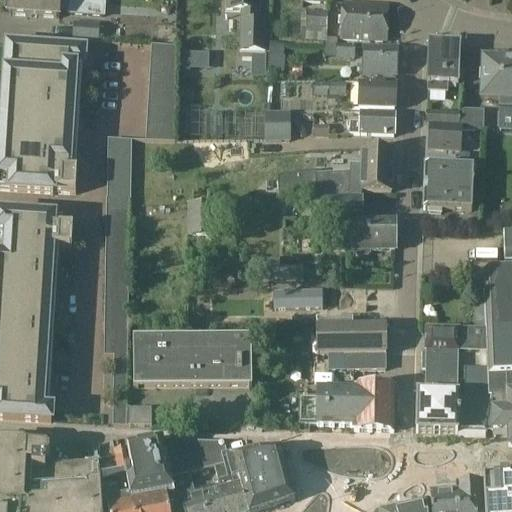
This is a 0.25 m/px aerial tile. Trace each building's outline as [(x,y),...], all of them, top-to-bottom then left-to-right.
[(5,0),(5,12),(9,13),(8,18),(58,21),(59,11),(69,12),(68,16),(87,17),(103,18),(104,4),(104,0),(9,0),(5,0)] [(226,0),(226,14),(226,19),(240,19),(239,54),(264,55),(264,20),(251,19),(251,12),(258,12),(258,0),(226,0)] [(340,42),(386,44),(387,8),(342,5),(340,42)] [(301,15),(300,42),(307,43),(326,44),(326,32),(327,14),(306,13),(306,15),(301,15)] [(73,25),(72,43),(98,45),(99,27),(73,25)] [(448,87),(457,87),(458,88),(459,47),(428,46),(426,86),(427,86),(427,95),(448,95),(448,87)] [(9,194),(53,197),(53,196),(75,197),(76,177),(68,176),(75,66),(83,66),(84,52),(18,48),(18,62),(6,61),(4,79),(16,79),(16,90),(4,90),(4,91),(3,91),(1,121),(2,121),(2,123),(14,124),(12,148),(0,147),(0,180),(10,181),(9,194)] [(151,48),(150,61),(178,62),(179,50),(151,48)] [(335,48),(335,49),(334,62),(354,63),(354,49),(335,48)] [(396,51),(396,53),(363,51),(362,78),(395,79),(395,81),(397,81),(398,51),(396,51)] [(182,56),(182,72),(191,73),(192,56),(182,56)] [(251,58),(251,81),(265,81),(266,58),(251,58)] [(150,61),(149,73),(177,74),(178,62),(150,61)] [(483,88),(482,102),(499,102),(498,112),(499,112),(499,120),(511,120),(511,65),(484,65),(483,88)] [(177,74),(149,73),(149,84),(177,86),(177,74)] [(177,86),(149,84),(148,96),(176,98),(177,86)] [(395,87),(359,85),(357,112),(394,113),(395,87)] [(312,100),(326,100),(345,100),(345,86),(312,86),(312,100)] [(148,96),(147,108),(175,110),(176,98),(148,96)] [(175,110),(147,108),(146,120),(175,122),(175,110)] [(426,113),(425,127),(459,129),(459,115),(426,113)] [(290,116),(265,116),(266,142),(290,141),(290,116)] [(360,116),(359,125),(350,124),(349,137),(357,138),(359,138),(393,139),(394,118),(360,116)] [(175,122),(146,120),(146,132),(174,134),(175,122)] [(462,129),(461,129),(459,129),(425,127),(425,129),(428,129),(427,154),(461,156),(461,141),(462,133),(462,129)] [(146,132),(145,144),(173,146),(174,134),(146,132)] [(132,144),(107,142),(107,154),(132,156),(132,144)] [(264,145),(263,158),(290,159),(290,146),(264,145)] [(364,151),(363,167),(349,167),(349,175),(315,177),(314,160),(276,162),(277,198),(319,196),(319,199),(350,199),(350,194),(391,195),(392,153),(364,151)] [(107,154),(107,166),(132,168),(132,156),(107,154)] [(107,166),(107,178),(132,180),(132,168),(107,166)] [(423,212),(428,212),(441,213),(470,214),(472,170),(425,168),(423,212)] [(255,175),(236,173),(233,203),(252,205),(255,175)] [(132,180),(107,178),(107,190),(131,192),(132,180)] [(107,190),(106,203),(131,204),(131,192),(107,190)] [(319,199),(315,198),(315,222),(339,222),(339,254),(354,254),(354,257),(357,260),(367,260),(370,257),(370,254),(395,253),(395,222),(360,222),(360,198),(350,199),(319,199)] [(131,204),(106,203),(106,215),(131,216),(131,204)] [(189,206),(188,237),(212,237),(212,206),(189,206)] [(106,215),(106,227),(131,228),(131,216),(106,215)] [(0,236),(7,237),(5,261),(0,260),(0,293),(3,294),(1,319),(0,318),(0,422),(51,426),(51,414),(41,414),(52,252),(71,254),(73,233),(71,233),(72,224),(53,223),(53,222),(12,220),(12,218),(0,217),(0,236)] [(106,227),(106,239),(130,239),(131,228),(106,227)] [(511,271),(483,273),(487,337),(487,355),(487,356),(487,372),(487,396),(486,434),(507,434),(508,442),(508,450),(511,449),(511,233),(504,235),(505,264),(511,263),(511,271)] [(130,239),(106,239),(105,251),(130,251),(130,239)] [(130,251),(105,251),(105,263),(130,263),(130,251)] [(130,263),(105,263),(105,275),(130,275),(130,263)] [(452,267),(451,278),(473,279),(474,269),(452,267)] [(130,275),(105,275),(105,287),(130,287),(130,275)] [(130,287),(105,287),(104,299),(129,299),(130,287)] [(321,294),(273,294),(273,310),(321,310),(321,294)] [(104,299),(104,311),(129,311),(129,299),(104,299)] [(104,311),(104,323),(129,323),(129,311),(104,311)] [(104,323),(104,335),(129,335),(129,323),(104,323)] [(385,329),(351,329),(351,323),(316,323),(316,330),(316,359),(327,359),(343,358),(385,358),(385,329)] [(275,325),(264,325),(265,337),(276,336),(275,325)] [(415,396),(415,397),(456,397),(456,400),(459,400),(459,396),(456,396),(458,355),(486,355),(487,355),(487,337),(486,337),(486,332),(475,332),(431,331),(431,338),(425,337),(425,357),(421,356),(421,373),(425,374),(424,396),(415,396)] [(129,335),(104,335),(104,347),(128,347),(129,335)] [(132,341),(133,392),(251,391),(251,374),(250,340),(132,341)] [(128,347),(104,347),(103,359),(113,359),(128,359),(128,347)] [(343,358),(327,359),(328,374),(343,374),(343,358)] [(385,358),(343,358),(343,374),(385,374),(385,358)] [(113,359),(113,367),(128,367),(128,359),(113,359)] [(456,420),(456,437),(457,437),(457,435),(486,434),(487,396),(487,372),(465,371),(464,400),(463,406),(456,406),(456,416),(459,416),(459,420),(456,420)] [(299,400),(298,428),(308,428),(352,429),(351,434),(362,434),(363,391),(316,390),(316,401),(299,400)] [(363,391),(362,434),(393,435),(394,392),(363,391)] [(456,397),(415,397),(414,436),(456,437),(456,420),(459,420),(459,416),(456,416),(456,406),(463,406),(464,400),(456,400),(456,397)] [(127,414),(127,421),(127,429),(150,429),(150,412),(127,412),(127,414)] [(112,421),(112,429),(127,429),(127,421),(112,421)] [(131,469),(122,471),(128,501),(174,492),(171,481),(162,444),(162,443),(161,441),(127,449),(127,451),(131,469)] [(223,446),(162,443),(162,444),(171,481),(189,477),(214,470),(228,466),(233,481),(237,480),(246,511),(266,511),(294,502),(280,451),(258,452),(239,457),(238,453),(226,456),(223,446)] [(0,511),(101,511),(101,506),(99,476),(98,465),(59,469),(48,468),(45,468),(45,463),(49,460),(49,456),(46,452),(27,451),(23,447),(0,445),(0,511)] [(117,472),(99,476),(101,506),(105,505),(106,511),(107,511),(129,511),(128,501),(122,471),(131,469),(127,451),(127,449),(112,452),(117,472)] [(228,466),(214,470),(217,484),(224,511),(246,511),(237,480),(233,481),(228,466)] [(189,477),(171,481),(174,492),(175,499),(179,499),(182,511),(224,511),(217,484),(212,485),(213,489),(194,495),(189,477)] [(482,511),(511,511),(511,480),(483,482),(483,488),(483,489),(482,511)] [(482,511),(483,489),(483,488),(456,490),(456,494),(457,511),(482,511)] [(174,492),(128,501),(129,511),(182,511),(179,499),(175,499),(174,492)] [(457,511),(456,494),(429,496),(429,503),(429,511),(457,511)] [(429,511),(429,503),(395,511),(429,511)]
